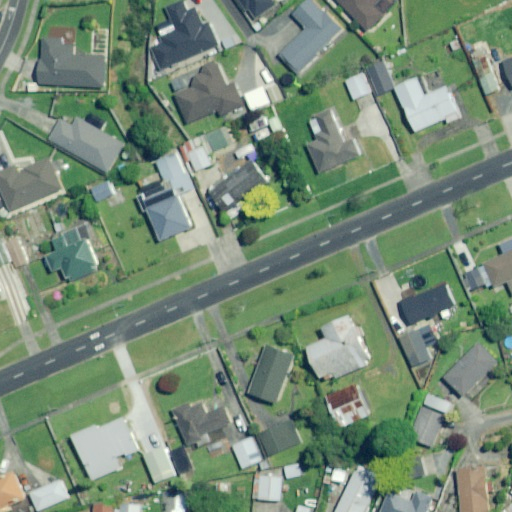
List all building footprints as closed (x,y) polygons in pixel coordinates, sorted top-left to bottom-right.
[(192,11),(188,0),(169,9),(178,31),(162,38),(164,44),(154,48),(162,68),(221,44),(212,23),(206,26),(199,8),(192,11)] [(280,0),(238,0),(252,21),(278,5),(277,3),(280,0)] [(346,29),(315,0),(310,0),(296,15),(309,28),(282,56),(301,75),(346,29)] [(381,0),(340,0),(372,33),(388,17),(376,5),(381,0)] [(491,41),(481,16),(456,26),(466,51),(491,41)] [(64,40),(46,38),(45,59),(42,59),(41,84),(106,88),(108,58),(76,56),(77,46),(64,45),(64,40)] [(502,89),(489,55),(476,61),(489,95),(502,89)] [(397,88),(385,57),(368,64),(381,95),(397,88)] [(204,74),(198,77),(194,86),(178,94),(192,123),(219,110),(223,117),(247,105),(236,84),(231,87),(217,60),(208,65),(204,74)] [(373,93),(365,74),(348,81),(357,100),(373,93)] [(467,117),(452,86),(444,90),(439,80),(430,84),(435,94),(428,97),(419,78),(398,89),(422,137),(436,130),(434,126),(448,119),(451,125),(467,117)] [(344,132),(335,110),(318,117),(326,138),(310,144),(321,173),(366,155),(355,127),(344,132)] [(126,144),(81,118),(76,126),(64,119),(52,140),(110,173),(126,144)] [(283,130),(278,118),(270,121),(275,134),(283,130)] [(215,157),(234,148),(225,127),(206,136),(205,134),(182,145),(190,162),(194,160),(199,172),(218,163),(215,157)] [(195,227),(182,197),(197,191),(180,153),(157,162),(169,190),(141,202),(145,212),(150,210),(163,241),(195,227)] [(63,154),(52,158),(21,172),(19,166),(0,173),(0,180),(13,212),(66,190),(58,173),(70,168),(63,154)] [(268,179),(255,160),(212,191),(231,218),(247,206),(241,199),(268,179)] [(122,203),(112,181),(94,189),(100,202),(105,200),(109,209),(122,203)] [(92,240),(86,226),(55,239),(60,253),(49,257),(56,273),(66,269),(71,281),(103,267),(92,240)] [(0,303),(9,300),(6,293),(0,276),(0,275),(13,271),(0,237),(0,303)] [(33,263),(22,237),(6,244),(17,270),(33,263)] [(489,266),(497,286),(510,281),(511,286),(511,240),(502,245),(507,258),(489,266)] [(459,306),(451,284),(405,301),(414,323),(459,306)] [(375,364),(354,316),(325,329),(330,339),(309,348),(324,382),(338,375),(340,379),(375,364)] [(434,359),(421,330),(402,339),(415,367),(434,359)] [(502,363),(481,342),(447,378),(468,399),(502,363)] [(296,356),(268,346),(251,393),(279,403),(296,356)] [(370,416),(357,385),(326,397),(339,429),(370,416)] [(210,412),(205,400),(175,412),(191,449),(212,440),(209,433),(234,422),(227,405),(210,412)] [(448,420),(425,408),(410,435),(433,447),(448,420)] [(141,451),(127,418),(101,429),(99,426),(75,436),(94,481),(124,468),(120,460),(141,451)] [(303,443),(293,420),(261,434),(271,457),(303,443)] [(263,461),(254,438),(235,446),(245,469),(263,461)] [(196,469),(188,447),(173,452),(182,474),(196,469)] [(177,476),(167,448),(147,456),(157,483),(177,476)] [(367,511),(384,479),(354,464),(350,472),(356,474),(338,511),(367,511)] [(304,476),(302,465),(287,467),(288,478),(304,476)] [(492,476),(488,476),(488,467),(460,469),(463,511),(490,511),(490,503),(494,503),(492,476)] [(6,511),(12,510),(11,506),(29,498),(18,474),(0,481),(0,510),(0,511),(6,511)] [(284,478),(257,476),(255,499),(283,501),(284,478)] [(64,481),(33,494),(37,503),(27,507),(29,511),(40,511),(71,499),(64,481)] [(414,502),(391,492),(382,511),(430,511),(436,499),(419,492),(414,502)]
